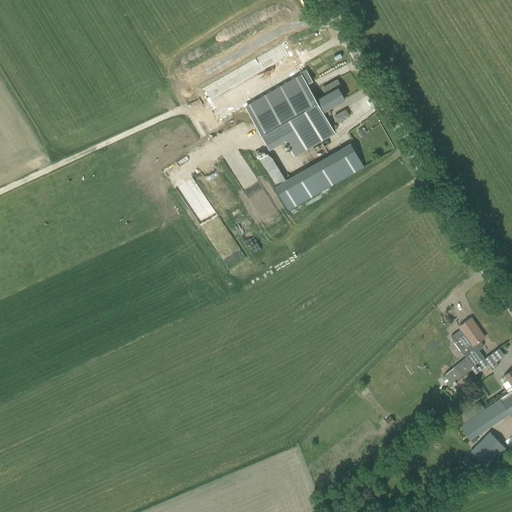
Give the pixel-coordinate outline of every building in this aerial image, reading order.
[(325,137),(334,132),(323,112),(344,99),(339,89),(341,88),(337,80),(323,88),(327,95),(320,99),(319,98),(315,100),(306,82),(308,81),(306,77),(303,79),(302,76),(293,81),(248,107),(266,140),(280,132),(293,155),(325,137)] [(236,86),(241,98),(254,92),(249,80),(236,86)] [(338,122),(350,117),(347,109),(335,114),(338,122)] [(357,132),(361,137),(366,133),(362,128),(357,132)] [(315,194),(355,172),(364,167),(351,144),(342,149),(302,171),(315,194)] [(459,326),(462,329),(451,337),(455,343),(457,341),(465,351),(462,353),(467,359),(445,377),(450,383),(484,356),(479,350),(483,347),(483,344),(480,340),(484,337),(471,318),(459,326)] [(498,365),(491,354),(484,359),(492,370),(498,365)] [(444,376),(441,378),(447,386),(450,383),(445,377),(444,376)] [(511,390),(491,405),(501,420),(509,414),(510,416),(511,414),(511,390)] [(432,407),(427,413),(431,417),(436,412),(432,407)] [(458,408),(451,413),(454,418),(462,413),(458,408)] [(487,469),(507,449),(489,432),(470,452),(487,469)] [(461,462),(471,473),(477,466),(467,456),(461,462)]
